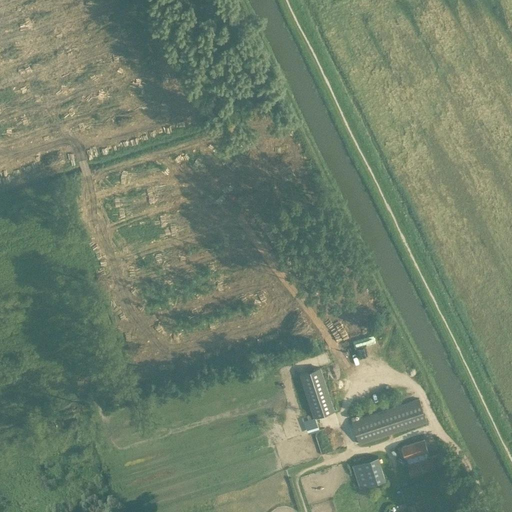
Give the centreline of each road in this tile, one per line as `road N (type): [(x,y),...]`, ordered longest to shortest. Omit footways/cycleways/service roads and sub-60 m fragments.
road 1 (track): [(507,443),(290,0)]
road 2 (track): [(452,435),(299,119),(266,122)]
road 3 (track): [(299,119),(240,0)]
